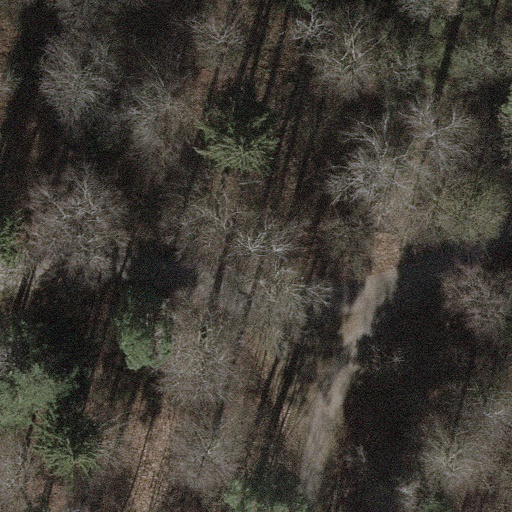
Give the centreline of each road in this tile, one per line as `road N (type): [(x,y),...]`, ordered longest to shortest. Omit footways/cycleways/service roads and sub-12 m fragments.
road 1 (track): [(312,368),(174,273),(17,264),(0,273)]
road 2 (track): [(511,212),(452,236),(312,368)]
road 3 (track): [(312,368),(317,472),(300,511)]
